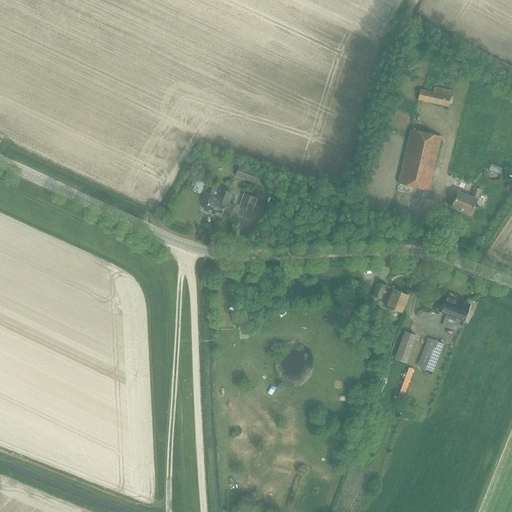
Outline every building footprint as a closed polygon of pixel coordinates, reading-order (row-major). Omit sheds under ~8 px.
[(448,106),(451,90),(435,86),(433,92),(420,89),(418,99),(448,106)] [(410,129),(398,182),(429,189),(440,136),(410,129)] [(259,183),(262,172),(239,165),(236,175),(259,183)] [(223,180),(220,187),(226,189),(229,182),(223,180)] [(471,214),(474,205),(477,199),(481,189),(475,187),(471,197),(458,191),(452,207),(471,214)] [(208,201),(205,210),(221,216),(223,209),(231,212),(233,204),(228,203),(231,193),(229,192),(219,189),(216,198),(210,196),(208,201)] [(244,193),(239,208),(252,212),(256,198),(244,193)] [(380,299),(382,295),(385,286),(378,283),(373,296),(380,299)] [(402,313),(405,304),(409,295),(393,289),(386,307),(402,313)] [(350,315),(356,299),(346,295),(340,311),(350,315)] [(468,312),(467,312),(470,305),(445,296),(443,301),(437,299),(434,309),(432,312),(438,315),(440,311),(446,313),(445,317),(455,321),(456,317),(464,320),(466,313),(467,314),(468,312)] [(290,316),(296,312),(292,305),(286,309),(290,316)] [(395,359),(406,363),(416,335),(405,331),(395,359)] [(443,343),(436,341),(426,370),(433,372),(443,343)] [(403,398),(414,369),(409,367),(397,396),(403,398)] [(333,443),(337,433),(332,431),(328,441),(333,443)]
